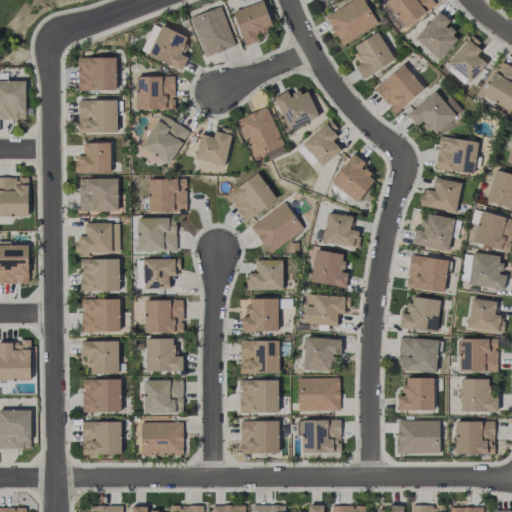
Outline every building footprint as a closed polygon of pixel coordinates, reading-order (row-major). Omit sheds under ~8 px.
[(341,45),(377,23),(362,0),(348,0),(350,1),(324,17),(341,45)] [(435,6),(430,0),(385,0),(402,26),(435,6)] [(232,11),(243,45),(258,41),(256,33),(271,28),(263,1),(232,11)] [(235,46),(220,6),(189,17),(204,57),(235,46)] [(445,25),(449,21),(438,11),(414,37),(438,60),(459,38),(445,25)] [(182,69),(186,56),(180,54),(187,36),(152,23),(141,54),(182,69)] [(355,67),(363,79),(394,59),(377,31),(352,46),(362,62),(355,67)] [(443,65),(465,85),(485,63),(476,54),(482,48),(470,36),(443,65)] [(116,89),(115,56),(77,57),(77,90),(116,89)] [(509,111),(511,106),(511,68),(500,62),(482,96),(509,111)] [(395,114),(423,88),(401,64),(373,89),(395,114)] [(136,109),(174,109),(173,76),(136,76),(136,109)] [(0,119),(25,119),(25,81),(0,80),(0,119)] [(288,130),(318,116),(306,89),(289,96),(287,90),(273,96),(288,130)] [(433,135),(461,109),(450,97),(444,102),(433,90),(406,114),(416,125),(420,121),(433,135)] [(77,99),(78,133),(117,132),(116,99),(77,99)] [(237,117),(250,157),(282,147),(268,107),(237,117)] [(168,164),(189,131),(161,114),(140,147),(168,164)] [(340,150),(330,138),(339,131),(329,120),(301,143),(321,166),(340,150)] [(232,130),(214,126),(212,136),(200,133),(195,159),(224,166),(232,130)] [(472,174),(477,142),(439,136),(434,168),(472,174)] [(74,172),(110,172),(109,142),(83,142),(83,157),(74,157),(74,172)] [(310,164),(315,160),(302,145),(297,149),(310,164)] [(375,178),(361,167),(365,163),(353,153),(331,181),(356,202),(375,178)] [(511,174),(494,169),(485,201),(511,208),(511,174)] [(245,221),(276,198),(256,172),(225,195),(245,221)] [(28,177),(0,176),(0,215),(27,217),(28,177)] [(117,178),(78,178),(78,211),(117,210),(117,178)] [(147,179),(148,212),(186,211),(185,178),(147,179)] [(419,205),(454,212),(461,183),(435,178),(432,190),(422,188),(419,205)] [(302,231),(286,203),(250,224),(267,252),(302,231)] [(511,238),(511,218),(480,210),(472,242),(509,252),(511,238)] [(352,216),(326,212),(322,242),(356,247),(359,231),(350,229),(352,216)] [(453,218),(424,213),(421,230),(415,229),(412,244),(447,251),(453,218)] [(136,218),(137,251),(176,250),(175,217),(136,218)] [(118,222),(84,222),(84,236),(75,236),(76,253),(119,252),(118,222)] [(28,245),(0,244),(0,283),(27,283),(28,245)] [(345,287),(347,273),(342,272),(344,261),(341,261),(342,254),(314,249),(309,282),(345,287)] [(501,255),(471,252),(468,285),(503,289),(505,274),(499,274),(501,255)] [(443,292),(447,260),(410,254),(405,287),(443,292)] [(80,259),(81,292),(119,291),(118,258),(80,259)] [(142,259),(143,289),(169,288),(168,276),(178,275),(177,258),(142,259)] [(282,260),(255,259),(255,273),(246,273),(246,289),(281,290),(282,260)] [(348,296),(306,294),(304,324),(336,325),(336,313),(347,313),(348,296)] [(438,299),(409,297),(408,313),(400,312),(399,329),(436,331),(438,299)] [(119,331),(119,298),(80,299),(81,332),(119,331)] [(241,331),(277,331),(276,298),(250,299),(250,305),(247,305),(247,316),(241,316),(241,331)] [(144,333),(183,332),(182,299),(144,300),(144,333)] [(495,300),(469,299),(467,329),(502,331),(503,314),(495,314),(495,300)] [(182,356),(174,356),(173,337),(144,339),(146,372),(182,370),(182,356)] [(302,370),(332,371),(333,354),(340,354),(340,338),(303,337),(302,370)] [(397,370),(436,372),(437,339),(398,337),(397,370)] [(496,372),(496,339),(458,338),(457,371),(496,372)] [(0,380),(30,380),(29,340),(15,340),(15,341),(0,341),(0,380)] [(118,373),(117,340),(80,341),(80,355),(87,355),(88,373),(118,373)] [(239,341),(240,373),(278,372),(278,340),(239,341)] [(298,411),(339,410),(338,377),(297,378),(298,411)] [(397,410),(432,410),(433,378),(404,377),(404,395),(397,395),(397,410)] [(81,379),(82,412),(120,411),(120,378),(81,379)] [(489,378),(460,379),(460,412),(497,411),(496,396),(489,396),(489,378)] [(143,413),(182,413),(182,379),(143,379),(143,413)] [(277,379),(238,380),(239,413),(277,412),(277,379)] [(0,409),(0,448),(30,448),(30,409),(0,409)] [(340,452),(339,419),(299,420),(300,453),(340,452)] [(396,453),(438,454),(439,420),(397,419),(396,453)] [(81,421),(82,454),(120,454),(120,420),(81,421)] [(239,421),(240,453),(278,453),(277,420),(239,421)] [(494,453),(493,420),(454,421),(455,454),(494,453)] [(183,454),(182,421),(140,422),(141,455),(183,454)]
